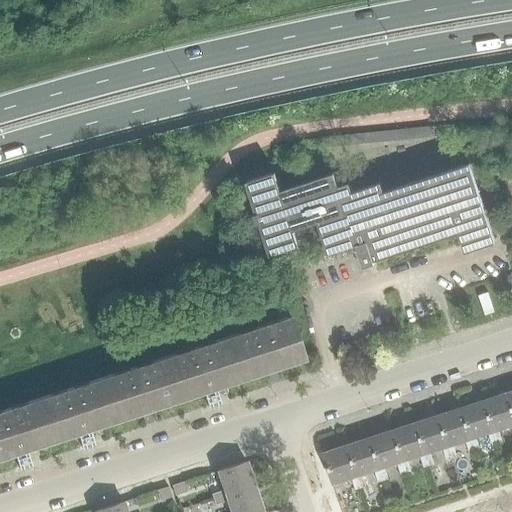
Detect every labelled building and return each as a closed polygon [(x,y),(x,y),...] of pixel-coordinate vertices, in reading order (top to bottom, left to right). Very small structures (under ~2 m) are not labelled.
[(461,241),(490,232),(471,174),(443,183),(414,193),(411,183),(382,192),(379,182),(351,192),(348,183),(337,186),(333,173),(279,190),(274,173),(244,182),(255,214),(258,213),(261,223),(258,224),(268,256),(278,253),(297,247),(292,230),(304,226),(316,222),(323,245),(326,254),(357,244),(363,262),(391,253),(405,249),(458,232),(461,241)] [(0,457),(280,366),(260,305),(225,316),(230,329),(0,404),(0,457)] [(511,416),(504,392),(481,400),(495,442),(501,440),(497,428),(510,424),(511,431),(511,416)] [(491,443),(495,442),(481,400),(459,407),(473,450),(478,448),(474,436),(487,432),(491,443)] [(473,450),(459,407),(436,415),(450,457),(456,456),(452,443),(464,439),(468,451),(473,450)] [(450,457),(436,415),(413,422),(427,465),(433,463),(429,451),(441,447),(445,459),(450,457)] [(427,465),(413,422),(390,429),(404,472),(410,471),(406,459),(418,455),(422,466),(427,465)] [(404,472),(390,429),(367,437),(381,480),(387,478),(383,466),(396,462),(400,474),(404,472)] [(381,480),(367,437),(345,444),(359,488),(365,486),(360,474),(373,469),(377,481),(381,480)] [(354,489),(359,488),(345,444),(321,452),(332,483),(350,477),(354,489)] [(223,495),(253,486),(245,462),(215,471),(221,490),(223,495)] [(173,495),(185,492),(182,482),(170,486),(173,495)] [(253,511),(260,510),(253,486),(223,495),(221,490),(210,493),(213,504),(225,500),(228,511),(253,511)] [(157,501),(169,497),(166,487),(154,491),(157,501)] [(124,511),(121,502),(92,511),(124,511)]
